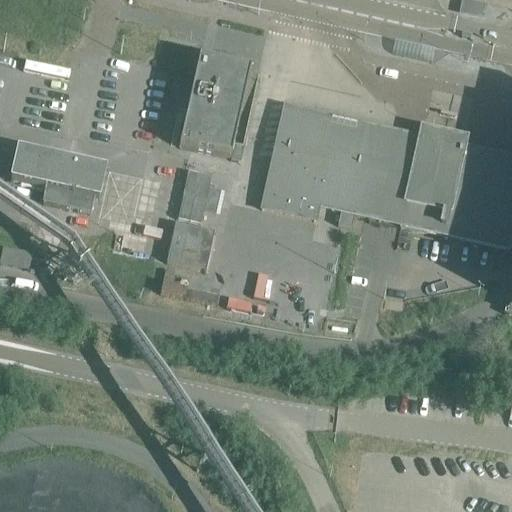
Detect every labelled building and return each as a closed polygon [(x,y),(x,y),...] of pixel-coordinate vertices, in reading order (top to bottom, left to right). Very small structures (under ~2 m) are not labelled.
[(483,9),(463,4),(461,13),(481,18),(483,9)] [(209,64),(189,152),(241,163),(260,75),(209,64)] [(341,122),(283,109),(260,210),(315,223),(318,209),(340,214),(337,228),(350,231),(353,217),(508,252),(511,234),(511,160),(464,149),(465,141),(421,131),(419,139),(341,122)] [(114,176),(26,156),(19,186),(55,194),(52,209),(99,220),(102,205),(107,206),(114,176)] [(182,184),(170,181),(161,220),(173,222),(182,184)] [(165,265),(205,274),(213,235),(174,226),(165,265)] [(3,247),(0,264),(29,269),(32,253),(3,247)]
